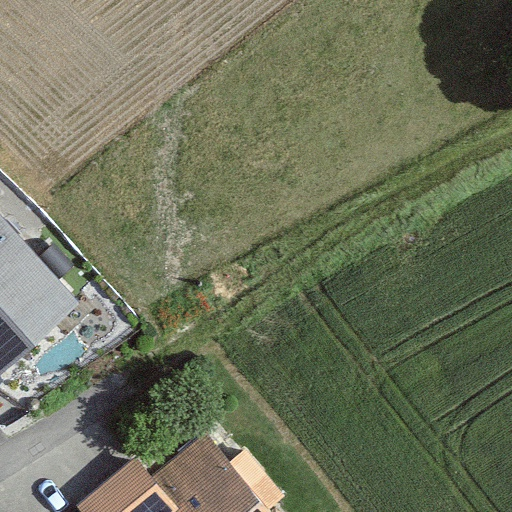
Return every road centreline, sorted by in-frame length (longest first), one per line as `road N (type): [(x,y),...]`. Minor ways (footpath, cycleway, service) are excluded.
road 1 (track): [(180,361),(511,162)]
road 2 (residential): [(0,460),(180,361)]
